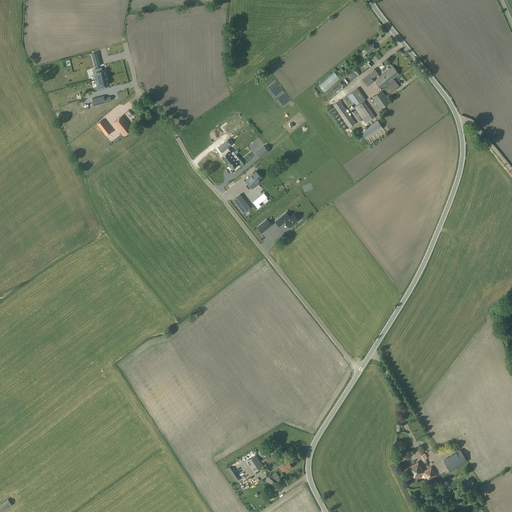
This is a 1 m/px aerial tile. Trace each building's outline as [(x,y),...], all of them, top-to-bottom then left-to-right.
[(367,54),(376,49),(373,43),(364,48),(367,54)] [(100,65),(97,52),(92,54),(95,67),(100,65)] [(336,75),(345,69),(342,65),(334,72),(336,75)] [(393,78),(399,74),(393,66),(387,70),(388,72),(382,77),(380,76),(376,79),(378,80),(376,82),(380,88),(385,84),(392,92),(400,86),(396,81),(396,82),(393,78)] [(97,75),(94,75),(95,80),(108,77),(107,74),(106,75),(105,69),(102,70),(101,68),(95,69),(97,75)] [(372,79),(379,74),(375,69),(369,75),(372,79)] [(345,78),(342,80),(344,82),(350,79),(348,74),(344,76),(345,78)] [(108,77),(95,80),(96,84),(99,84),(101,90),(107,88),(106,85),(109,85),(108,79),(108,77)] [(327,99),(344,87),(341,83),(324,95),(327,99)] [(364,101),(367,99),(359,87),(356,89),(346,96),(364,123),(374,116),(364,101)] [(378,93),(372,97),(380,110),(386,105),(378,93)] [(110,96),(104,98),(103,96),(92,99),(94,105),(111,101),(110,96)] [(339,100),(333,104),(348,128),(355,123),(339,100)] [(342,129),(346,127),(339,115),(335,118),(342,129)] [(114,123),(124,136),(133,129),(122,116),(114,123)] [(103,120),(98,123),(108,136),(112,132),(103,120)] [(361,132),(361,133),(366,140),(383,128),(377,121),(373,124),(361,132)] [(77,150),(86,160),(105,144),(96,134),(77,150)] [(217,147),(221,153),(222,152),(228,148),(232,144),(228,138),(217,147)] [(263,155),(269,151),(264,145),(256,152),(261,158),(263,155)] [(224,154),(220,157),(226,163),(236,155),(232,151),(231,152),(228,148),(222,152),(224,154)] [(236,155),(226,163),(232,169),(234,168),(236,170),(240,166),(236,161),(239,159),(236,155)] [(259,182),(258,182),(262,177),(256,171),(252,176),(251,175),(246,182),(253,189),(259,182)] [(231,187),(236,181),(227,172),(221,178),(231,187)] [(243,213),(250,207),(240,194),(233,200),(243,213)] [(268,200),(266,197),(263,194),(253,202),(257,208),(260,206),(258,204),(262,200),(264,204),(268,200)] [(290,217),(287,212),(276,221),(279,226),(285,221),(290,227),(299,220),(294,214),(290,217)] [(262,233),(272,225),(267,219),(256,227),(262,233)] [(256,450),(246,433),(233,440),(241,454),(251,449),(253,452),(256,450)] [(449,471),(467,461),(461,450),(456,453),(456,452),(447,458),(448,458),(443,460),(449,471)] [(247,460),(254,471),(262,466),(255,455),(247,460)] [(401,461),(405,468),(416,462),(413,458),(409,460),(407,457),(401,461)] [(406,468),(413,479),(423,473),(427,481),(436,475),(431,466),(424,471),(418,461),(406,468)] [(286,471),(292,467),(289,462),(280,468),(282,470),(284,469),(286,471)] [(465,490),(474,485),(471,480),(462,485),(465,490)] [(466,507),(474,503),(471,497),(464,500),(465,503),(463,504),(462,502),(457,503),(460,508),(464,507),(464,506),(466,506),(466,507)] [(0,511),(2,511),(13,505),(8,499),(0,504),(0,511)]
